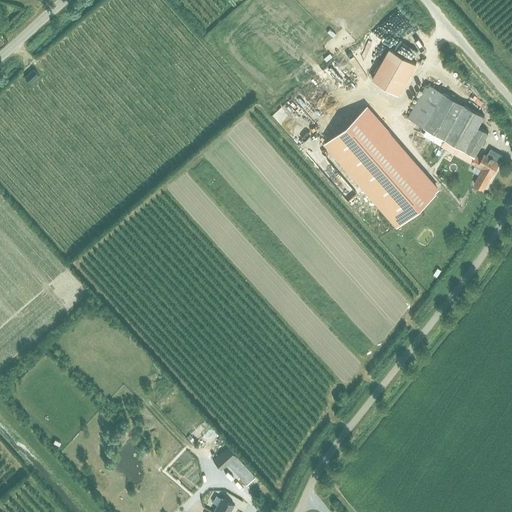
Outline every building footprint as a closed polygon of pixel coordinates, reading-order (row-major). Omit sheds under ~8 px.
[(409,28),(411,35),(421,33),(419,26),(409,28)] [(433,44),(427,48),(435,59),(440,55),(433,44)] [(386,52),(369,83),(395,98),(413,67),(386,52)] [(30,83),(39,75),(33,69),(24,77),(30,83)] [(428,82),(408,116),(425,126),(451,141),(469,151),(465,159),(472,163),(472,162),(477,154),(490,131),(480,126),(486,115),(445,92),(428,82)] [(404,115),(409,105),(404,103),(399,112),(404,115)] [(364,105),(322,141),(396,225),(437,189),(364,105)] [(500,161),(504,154),(492,147),(488,154),(486,153),(483,158),(477,154),(472,162),(484,168),(476,183),(485,188),(494,172),(495,172),(501,161),(500,161)] [(225,444),(220,438),(215,443),(220,448),(225,444)] [(227,448),(213,460),(221,469),(227,464),(246,485),(254,477),(227,448)] [(257,477),(249,485),(258,496),(267,488),(257,477)] [(230,489),(228,494),(239,500),(241,495),(230,489)] [(221,497),(212,511),(229,511),(234,504),(221,497)]
